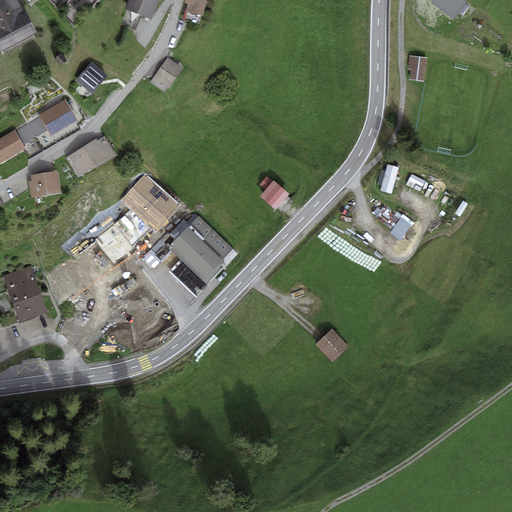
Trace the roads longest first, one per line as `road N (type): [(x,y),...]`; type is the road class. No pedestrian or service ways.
road 1 (secondary): [(77,378),(145,363),(189,334),(346,173),(376,113),(379,0)]
road 2 (residential): [(179,0),(160,46),(95,127),(0,187)]
road 3 (track): [(511,385),(328,511)]
